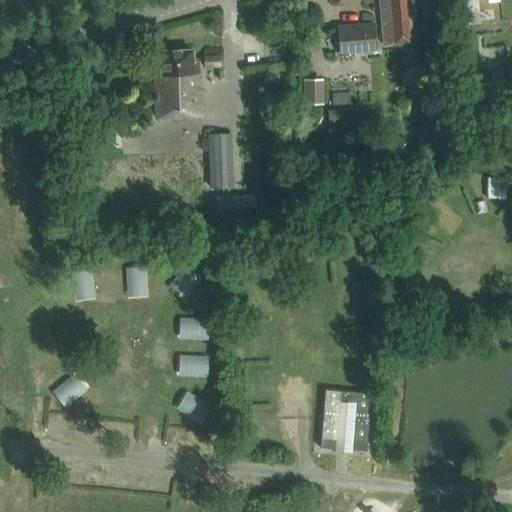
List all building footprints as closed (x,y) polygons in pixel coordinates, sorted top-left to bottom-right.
[(417,42),(415,21),(413,0),(378,0),(383,45),(417,42)] [(376,51),(374,23),(337,25),(339,53),(376,51)] [(156,117),(202,114),(200,74),(194,74),(192,50),(160,52),(161,77),(154,77),(156,117)] [(219,55),(203,55),(204,69),(220,69),(219,55)] [(300,77),(299,102),(321,103),(322,78),(300,77)] [(330,92),(330,118),(349,118),(350,92),(330,92)] [(418,135),(416,141),(420,147),(426,147),(431,145),(433,139),(430,133),(424,131),(418,135)] [(232,188),(231,133),(207,134),(207,141),(201,141),(201,154),(208,153),(209,188),(232,188)] [(256,195),(215,197),(216,222),(257,221),(256,195)] [(371,394),(325,390),(319,448),(366,452),(371,394)]
